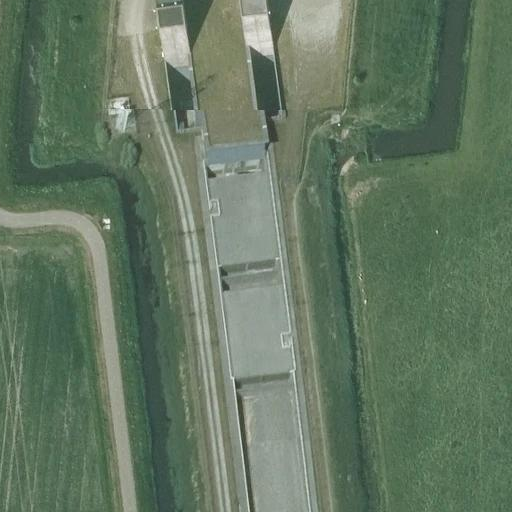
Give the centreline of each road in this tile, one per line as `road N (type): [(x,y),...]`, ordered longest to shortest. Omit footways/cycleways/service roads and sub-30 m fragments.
road 1 (track): [(141,34),(188,231),(222,511)]
road 2 (track): [(333,511),(289,171),(309,59)]
